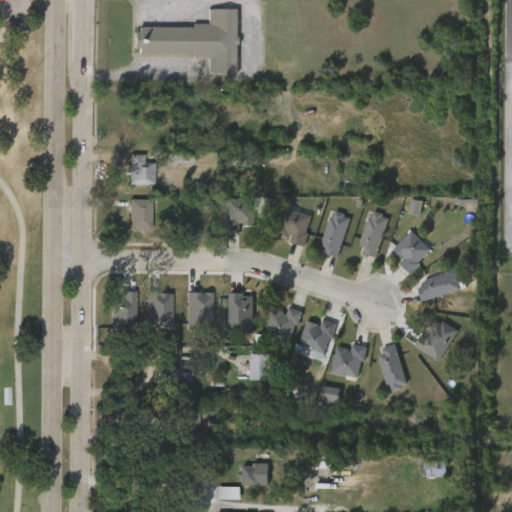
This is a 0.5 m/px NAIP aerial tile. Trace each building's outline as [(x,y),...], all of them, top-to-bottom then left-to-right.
[(238,8),(238,37),(240,37),(239,44),(238,44),(238,72),(207,72),(207,57),(191,57),(191,54),(137,53),(137,48),(132,48),(133,31),(137,31),(137,26),(191,26),(191,23),(207,23),(207,8),(238,8)] [(143,154),(143,163),(152,163),(152,185),(127,185),(128,154),(143,154)] [(145,175),(135,175),(135,167),(120,166),(119,197),(145,197),(145,175)] [(253,199),(252,225),(239,223),(238,231),(223,230),(223,216),(226,216),(226,198),(253,199)] [(150,200),(149,231),(127,230),(128,199),(150,200)] [(307,233),(302,247),(288,242),(290,235),(288,235),(287,236),(276,232),(285,207),(310,216),(304,232),(307,233)] [(120,242),(142,243),(143,212),(121,211),(120,242)] [(342,216),(349,218),(336,258),(323,253),(324,249),(320,246),(321,243),(320,243),(328,217),(331,218),(334,211),(343,214),(342,216)] [(380,217),(387,219),(374,258),(361,253),(363,249),(358,246),(359,243),(358,242),(367,217),(370,218),(372,211),(381,214),(380,217)] [(399,226),(411,228),(413,213),(400,211),(399,226)] [(214,242),(232,243),(232,236),(248,237),(248,217),(214,216),(214,242)] [(282,249),(280,254),(293,259),(303,229),(277,220),(270,245),(282,249)] [(428,251),(417,262),(419,264),(409,274),(398,264),(403,259),(401,256),(399,258),(391,250),(410,231),(429,250),(428,251)] [(384,262),(394,272),(390,276),(400,286),(422,262),(401,243),(384,262)] [(449,272),(450,275),(457,273),(460,282),(457,283),(459,290),(420,302),(416,288),(422,287),(420,282),(449,272)] [(411,312),(450,304),(447,285),(407,293),(411,312)] [(125,304),(113,304),(113,311),(101,312),(102,344),(126,343),(125,304)] [(203,305),(178,304),(177,339),(202,340),(203,305)] [(137,342),(162,342),(163,305),(137,305),(137,342)] [(234,305),(219,305),(219,345),(243,346),(243,309),(234,308),(234,305)] [(337,324),(333,337),(330,336),(324,353),(300,345),(308,320),(319,324),(318,325),(321,326),(323,319),(337,324)] [(291,323),(279,320),(277,328),(262,324),(256,346),(283,353),(291,323)] [(297,333),(287,363),(313,372),(325,336),(312,332),(310,337),(297,333)] [(448,342),(429,332),(420,348),(414,344),(405,359),(430,373),(448,342)] [(368,346),(365,362),(362,361),(359,377),(332,372),(337,348),(352,351),(353,343),(368,346)] [(408,383),(401,385),(402,389),(394,391),(391,384),(388,385),(380,359),(382,358),(381,355),(384,354),(382,348),(396,344),(408,383)] [(268,355),(267,381),(247,381),(248,355),(268,355)] [(379,403),(397,398),(387,356),(368,361),(379,403)] [(189,357),(190,382),(163,383),(163,377),(162,377),(163,367),(178,367),(178,358),(189,357)] [(322,385),(351,390),(355,359),(342,357),(342,361),(327,359),(322,385)] [(241,392),(258,392),(259,367),(241,367),(241,392)] [(154,395),(183,394),(183,380),(153,381),(154,395)] [(185,415),(185,420),(198,420),(198,435),(169,436),(169,420),(171,420),(171,415),(185,415)] [(445,477),(422,478),(422,461),(444,461),(445,477)] [(269,468),(269,485),(242,485),(242,477),(239,477),(239,471),(243,471),(243,465),(254,465),(254,463),(269,463),(269,468)] [(309,479),(309,469),(293,469),(292,478),(309,479)] [(414,473),(415,490),(437,489),(436,472),(414,473)]
